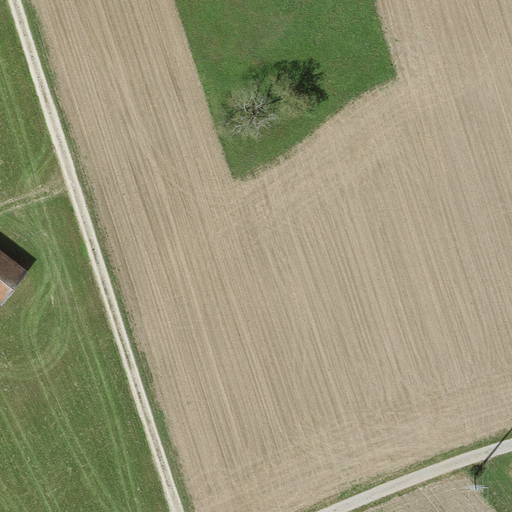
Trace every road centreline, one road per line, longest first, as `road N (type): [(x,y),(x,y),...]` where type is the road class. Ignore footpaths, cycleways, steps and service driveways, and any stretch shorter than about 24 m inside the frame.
road 1 (track): [(174,511),(14,0)]
road 2 (track): [(324,511),(511,443)]
